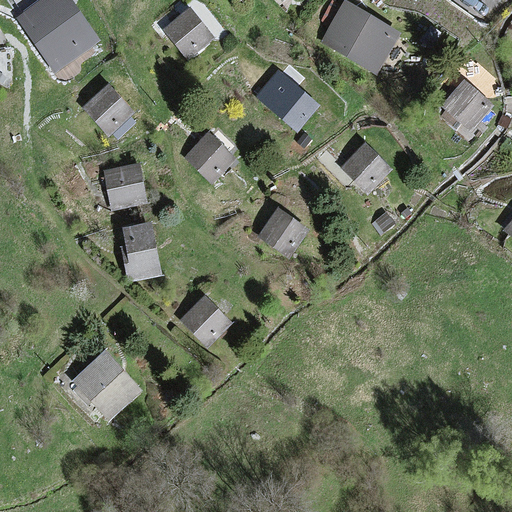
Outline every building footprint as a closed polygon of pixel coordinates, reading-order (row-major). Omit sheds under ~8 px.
[(402,34),(351,3),(326,45),(376,76),(402,34)] [(194,11),(170,31),(194,60),(218,41),(194,11)] [(296,84),(274,108),(302,134),(324,111),(296,84)] [(470,87),(446,112),(472,138),(497,112),(470,87)] [(116,88),(89,111),(112,138),(139,116),(116,88)] [(215,135),(191,158),(219,187),(244,164),(215,135)] [(373,144),(346,168),(372,198),(399,174),(373,144)] [(146,172),(107,177),(112,211),(151,206),(146,172)] [(290,211),(268,241),(301,265),(323,234),(290,211)] [(124,234),(131,283),(168,278),(161,229),(124,234)] [(215,300),(188,322),(211,349),(238,327),(215,300)] [(115,355),(79,385),(112,427),(149,397),(115,355)]
